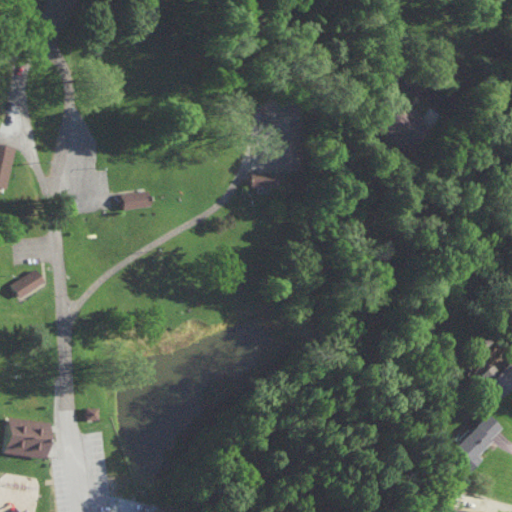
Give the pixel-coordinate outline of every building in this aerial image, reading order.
[(400,108),(384,94),(365,116),(373,123),(371,125),(399,150),(424,122),(404,104),(400,108)] [(0,183),(13,186),(23,145),(0,139),(0,183)] [(258,183),(285,183),(285,170),(258,170),(258,183)] [(145,204),(143,187),(116,191),(119,207),(145,204)] [(40,280),(31,266),(6,282),(14,295),(40,280)] [(26,297),(51,281),(43,268),(18,284),(26,297)] [(497,396),(511,382),(511,357),(511,356),(496,370),(488,362),(476,373),(497,396)] [(94,417),(94,404),(81,405),(82,417),(94,417)] [(472,452),(498,425),(483,410),(444,450),(464,469),(477,456),(472,452)] [(94,414),(106,413),(106,423),(94,424),(94,414)] [(57,423),(52,457),(11,451),(16,417),(57,423)]
